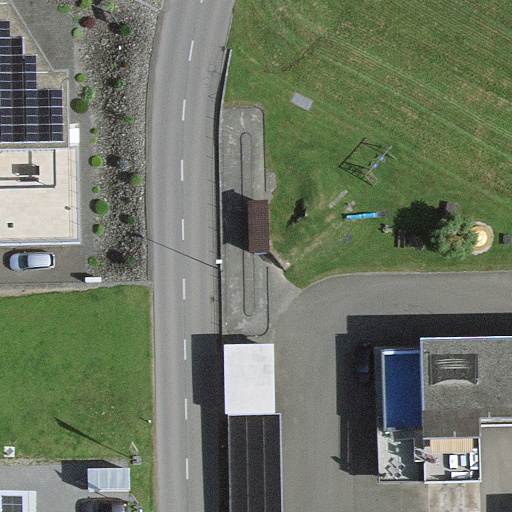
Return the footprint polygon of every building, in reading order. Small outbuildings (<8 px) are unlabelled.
[(43,2),(38,0),(0,0),(0,241),(83,245),(98,88),(43,2)] [(233,415),(278,413),(276,346),(232,347),(233,415)] [(511,353),(385,354),(385,494),(494,493),(494,421),(511,421),(511,353)] [(283,511),(282,416),(228,417),(229,511),(283,511)] [(30,511),(30,501),(0,501),(0,511),(30,511)]
